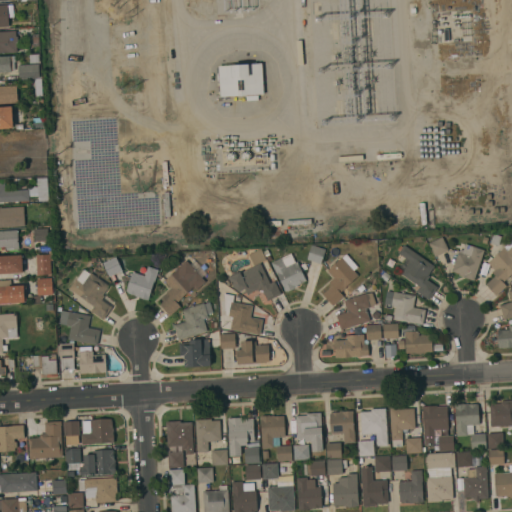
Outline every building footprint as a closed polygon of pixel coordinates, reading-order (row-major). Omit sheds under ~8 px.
[(252,0),(240,0),(214,1),(215,14),(253,13),(252,0)] [(0,4),(8,4),(9,26),(0,26),(0,4)] [(17,52),(0,53),(0,31),(15,30),(16,36),(18,36),(18,42),(23,41),(23,48),(17,49),(17,52)] [(40,33),(40,45),(33,46),(32,33),(40,33)] [(39,54),(39,62),(30,63),(29,54),(39,54)] [(0,56),(14,55),(15,70),(11,70),(11,71),(0,71),(0,56)] [(264,93),(221,96),(219,66),(262,63),(264,93)] [(39,64),(39,77),(19,78),(18,65),(39,64)] [(43,97),(36,98),(34,80),(41,79),(43,97)] [(0,85),(17,85),(18,103),(0,103),(0,85)] [(0,106),(12,106),(14,126),(9,126),(9,128),(0,128),(0,106)] [(47,178),(49,200),(39,201),(37,179),(47,178)] [(29,200),(19,201),(19,202),(15,203),(15,201),(8,202),(6,203),(6,202),(4,202),(4,203),(0,203),(0,181),(5,181),(5,190),(28,189),(29,200)] [(0,207),(24,206),(25,226),(0,227),(0,207)] [(48,228),(48,240),(35,241),(34,229),(48,228)] [(0,230),(18,229),(19,249),(6,250),(6,247),(0,247),(0,230)] [(442,237),(448,250),(434,256),(428,242),(442,237)] [(484,249),(474,280),(459,275),(460,273),(452,271),(458,251),(459,252),(460,249),(463,250),(465,243),(484,249)] [(325,249),(321,263),(307,259),(312,245),(325,249)] [(404,245),(434,266),(428,275),(430,276),(427,279),(438,287),(429,299),(416,291),(419,286),(396,270),(405,257),(398,253),(404,245)] [(511,246),(511,274),(503,282),(506,286),(496,295),(486,284),(495,275),(492,271),(494,269),(487,262),(504,247),(507,251),(511,246)] [(261,249),(266,259),(254,265),(249,254),(261,249)] [(291,253),(295,262),(297,261),(306,280),(297,285),(298,286),(285,292),(271,263),(291,253)] [(346,253),(358,267),(354,270),(359,276),(340,292),(344,296),(333,305),(323,294),(332,285),(329,282),(334,277),(327,270),(346,253)] [(51,274),(37,275),(36,255),(50,254),(51,274)] [(0,256),(17,255),(18,270),(12,271),(12,276),(0,276),(0,256)] [(116,258),(122,270),(109,276),(103,263),(116,258)] [(186,260),(189,262),(193,258),(208,275),(204,279),(206,281),(196,290),(194,287),(177,303),(180,306),(170,315),(160,304),(170,295),(167,292),(171,287),(165,280),(186,260)] [(305,262),(308,268),(302,271),(299,265),(305,262)] [(270,283),(275,281),(281,293),(267,300),(262,289),(258,291),(257,289),(247,294),(245,288),(240,290),(234,287),(229,278),(260,263),(270,283)] [(159,270),(148,300),(125,292),(133,272),(145,276),(148,266),(159,270)] [(70,288),(84,269),(90,273),(91,272),(109,286),(103,295),(105,296),(106,294),(116,302),(103,320),(91,311),(94,306),(76,293),(77,292),(70,288)] [(52,278),(53,294),(38,295),(37,279),(52,278)] [(0,280),(11,280),(11,286),(23,285),(23,286),(26,286),(27,301),(25,301),(25,302),(0,303),(0,280)] [(350,286),(353,290),(348,294),(345,290),(350,286)] [(511,287),(511,316),(504,319),(500,305),(511,301),(508,289),(511,287)] [(415,295),(413,307),(425,309),(423,324),(393,319),(396,306),(385,304),(387,290),(394,291),(415,295)] [(344,301),(343,300),(346,299),(366,293),(372,292),(376,305),(366,308),(370,321),(341,329),(336,315),(347,311),(344,301)] [(233,302),(252,305),(250,317),(263,319),(260,334),(231,329),(233,316),(225,315),(223,293),(234,295),(233,302)] [(185,320),(182,310),(204,303),(204,304),(209,302),(213,312),(207,314),(208,317),(203,318),(207,330),(178,340),(173,324),(185,320)] [(91,316),(89,327),(100,329),(97,344),(69,338),(71,326),(67,325),(69,311),(91,316)] [(17,337),(2,338),(3,345),(7,345),(8,350),(3,351),(3,353),(0,353),(0,313),(16,313),(17,328),(17,337)] [(366,325),(366,323),(380,319),(380,321),(381,338),(367,339),(366,325)] [(398,323),(398,338),(384,338),(383,323),(398,323)] [(509,329),(509,324),(511,324),(511,346),(498,347),(497,329),(509,329)] [(418,330),(419,334),(431,334),(432,351),(424,351),(424,353),(415,353),(415,352),(405,352),(404,331),(418,330)] [(235,333),(236,348),(221,349),(220,334),(235,333)] [(347,339),(347,335),(364,334),(364,343),(368,344),(369,355),(353,356),(353,357),(335,358),(335,340),(347,339)] [(180,355),(179,343),(190,342),(190,340),(209,339),(210,365),(185,366),(185,355),(183,355),(180,355)] [(269,344),(269,363),(238,364),(237,349),(242,349),(241,342),(256,341),(256,345),(269,344)] [(92,350),(80,351),(79,350),(74,349),(74,358),(74,369),(61,370),(61,359),(60,359),(59,344),(74,343),(74,346),(80,347),(92,346),(92,350)] [(93,351),(93,355),(105,354),(106,371),(80,373),(78,352),(93,351)] [(49,356),(49,360),(56,359),(58,376),(43,377),(43,366),(40,366),(40,368),(33,369),(33,366),(34,366),(33,357),(33,355),(39,355),(42,355),(42,356),(49,355),(49,356)] [(18,358),(18,365),(14,365),(14,367),(8,368),(8,358),(18,358)] [(500,403),(500,401),(503,401),(503,400),(511,400),(511,429),(507,430),(507,426),(491,426),(490,403),(500,403)] [(479,424),(473,425),(474,434),(485,433),(486,448),(472,449),(471,434),(467,434),(467,435),(457,436),(455,404),(468,403),(468,405),(478,404),(479,424)] [(436,405),(437,406),(447,406),(448,429),(434,430),(435,444),(424,444),(422,406),(436,405)] [(390,408),(405,407),(405,408),(414,408),(415,428),(402,429),(403,446),(392,447),(392,440),(390,408)] [(371,411),(371,409),(386,408),(388,445),(376,445),(376,433),(362,434),(360,411),(371,411)] [(339,412),(339,411),(353,410),(354,429),(355,429),(355,442),(344,443),(344,433),(330,433),(330,413),(331,413),(331,412),(339,412)] [(297,438),(296,415),(307,415),(307,413),(321,412),(323,437),(321,437),(322,446),(313,446),(312,437),(297,438)] [(271,415),(274,415),(274,416),(284,415),(285,436),(273,437),(273,447),(262,448),(260,416),(271,415)] [(243,417),(243,419),(253,418),(254,440),(247,440),(248,446),(230,448),(228,418),(243,417)] [(82,421),(91,420),(112,418),(112,429),(113,428),(114,442),(82,444),(81,433),(82,433),(82,421)] [(212,418),(212,420),(220,420),(221,440),(208,441),(209,451),(197,452),(195,419),(212,418)] [(181,420),(181,422),(192,422),(194,454),(186,454),(185,449),(183,449),(183,445),(167,446),(166,421),(181,420)] [(61,421),(63,456),(29,458),(28,438),(40,437),(40,434),(46,433),(45,422),(61,421)] [(79,421),(80,435),(65,435),(64,421),(79,421)] [(0,425),(24,425),(24,437),(15,438),(15,441),(17,441),(17,447),(15,447),(15,450),(0,450),(0,425)] [(503,432),(504,447),(489,448),(488,433),(503,432)] [(453,435),(454,450),(439,451),(438,436),(453,435)] [(421,437),(422,452),(406,453),(405,438),(421,437)] [(374,440),(374,455),(359,456),(358,441),(374,440)] [(341,442),(342,457),(327,458),(326,443),(341,442)] [(309,444),(309,459),(294,460),(294,445),(309,444)] [(291,445),(292,460),(278,461),(277,446),(291,445)] [(259,447),(260,462),(245,463),(244,448),(259,447)] [(80,448),(81,462),(66,463),(65,449),(80,448)] [(114,449),(114,459),(115,459),(116,474),(81,475),(80,467),(83,467),(83,465),(84,465),(84,455),(93,454),(93,450),(114,449)] [(227,449),(228,464),(212,465),(211,450),(227,449)] [(504,463),(489,464),(489,450),(503,449),(504,454),(506,454),(507,461),(504,461),(504,463)] [(183,451),(184,466),(169,467),(168,452),(183,451)] [(472,451),(472,466),(457,467),(456,452),(472,451)] [(455,452),(455,467),(446,467),(446,476),(452,475),(453,498),(443,499),(443,501),(428,502),(425,454),(455,452)] [(406,455),(407,470),(392,470),(392,456),(406,455)] [(390,456),(391,470),(375,471),(374,457),(390,456)] [(342,459),(342,460),(347,460),(347,467),(342,468),(343,474),(328,475),(327,460),(342,459)] [(325,460),(326,475),(311,476),(311,474),(305,475),(304,462),(310,462),(310,461),(325,460)] [(277,463),(278,478),(263,479),(263,464),(277,463)] [(511,495),(506,496),(506,495),(496,496),(494,473),(510,472),(510,465),(511,464),(511,495)] [(260,465),(261,479),(246,480),(245,466),(260,465)] [(488,498),(480,498),(480,501),(476,501),(475,499),(473,499),(473,497),(464,497),(463,478),(468,477),(467,469),(476,468),(476,467),(486,466),(488,498)] [(212,467),(213,482),(198,482),(198,468),(212,467)] [(361,467),(372,467),(373,480),(387,479),(389,502),(377,503),(378,505),(375,505),(375,506),(366,506),(366,505),(363,505),(361,467)] [(184,469),(185,484),(194,484),(195,511),(171,511),(169,470),(184,469)] [(422,470),(423,502),(402,503),(402,502),(399,502),(398,481),(411,481),(411,470),(422,470)] [(0,473),(36,471),(37,490),(1,493),(0,485),(0,473)] [(359,506),(345,507),(345,505),(334,505),(332,483),(339,482),(338,477),(347,476),(347,474),(357,473),(359,506)] [(294,485),(293,485),(295,510),(280,511),(280,509),(269,510),(268,487),(278,486),(277,479),(279,478),(279,476),(293,475),(294,485)] [(117,477),(118,493),(115,493),(116,501),(96,502),(96,496),(86,497),(85,489),(79,490),(78,479),(84,479),(117,477)] [(321,486),(322,507),(312,508),(308,509),(308,510),(300,510),(300,509),(298,509),(297,477),(307,477),(308,479),(315,479),(315,486),(321,486)] [(66,479),(67,493),(53,494),(52,480),(66,479)] [(243,481),(243,483),(254,482),(255,490),(256,490),(257,511),(248,511),(233,511),(232,481),(243,481)] [(203,511),(203,491),(219,489),(219,485),(227,485),(227,489),(228,489),(229,511),(203,511)] [(84,507),(69,508),(68,493),(82,492),(84,507)] [(0,499),(18,499),(19,500),(26,500),(27,511),(2,511),(2,509),(0,509),(0,499)]
